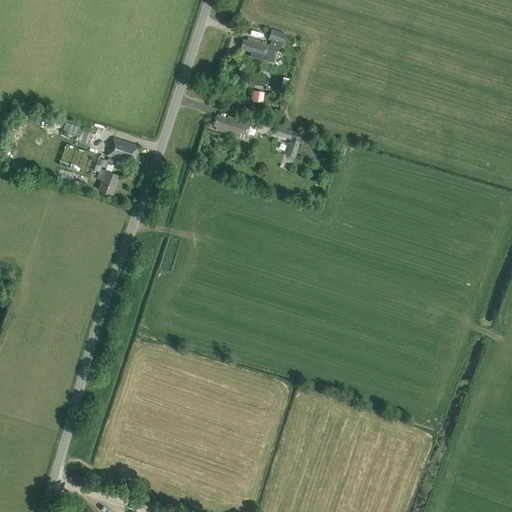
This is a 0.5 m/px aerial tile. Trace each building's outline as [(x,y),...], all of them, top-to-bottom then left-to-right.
[(282,46),(285,34),(271,30),(269,39),(271,40),(270,44),(247,38),(246,41),(243,40),(240,49),(252,52),(250,57),(264,61),(264,60),(272,63),(276,49),(277,50),(282,46)] [(265,103),(267,91),(256,89),(254,101),(265,103)] [(216,126),(215,130),(248,140),(249,135),(247,135),(250,127),(251,128),(252,125),(229,118),(228,120),(216,116),(213,125),(216,126)] [(87,144),(92,129),(83,126),(78,141),(87,144)] [(294,157),(302,134),(277,126),(275,134),(291,140),(286,155),(294,157)] [(134,165),(140,147),(113,138),(107,155),(134,165)] [(97,155),(67,143),(59,164),(89,175),(97,155)] [(112,195),(119,177),(101,170),(97,179),(102,180),(98,189),(112,195)]
